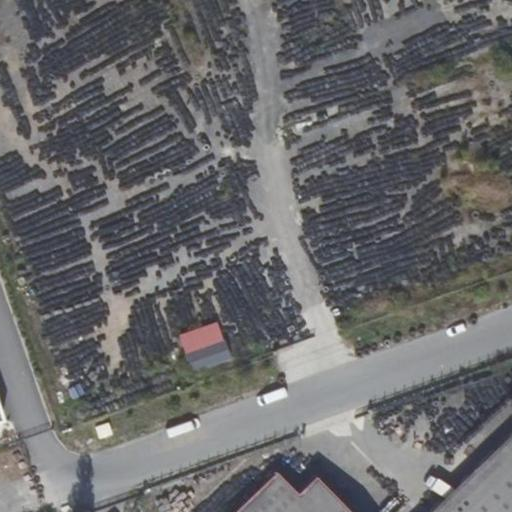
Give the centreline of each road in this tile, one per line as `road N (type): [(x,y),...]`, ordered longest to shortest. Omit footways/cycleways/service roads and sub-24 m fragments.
road 1 (unclassified): [(511,327),(48,486)]
road 2 (unknown): [(93,511),(96,470),(0,391)]
